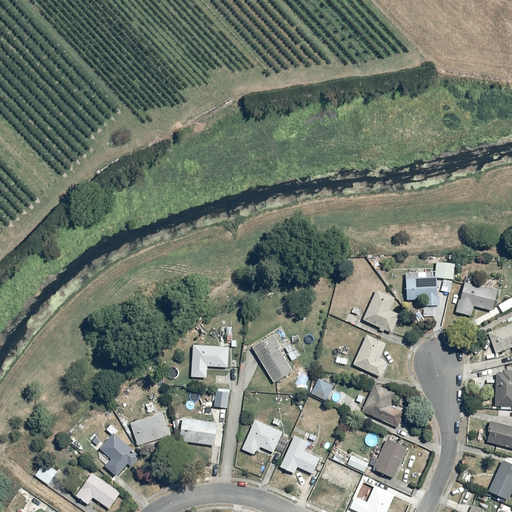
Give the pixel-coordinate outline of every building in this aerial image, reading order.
[(436,271),(405,273),(406,300),(425,299),(425,306),(439,304),(436,271)] [(498,289),(465,281),(456,311),(472,316),(474,306),(493,311),(498,289)] [(395,297),(376,290),(362,319),(392,333),(400,314),(390,309),(395,297)] [(511,323),(489,331),(496,353),(511,347),(511,323)] [(225,327),(225,335),(221,335),(221,341),(225,341),(232,341),(232,327),(225,327)] [(274,334),(251,346),(273,383),(293,371),(280,349),(282,348),(274,334)] [(386,344),(367,334),(353,364),(380,377),(386,364),(379,360),(386,344)] [(229,347),(193,344),(192,377),(207,378),(208,367),(228,368),(229,347)] [(511,407),(511,370),(502,370),(502,373),(497,373),(496,406),(511,407)] [(311,394),(327,401),(333,385),(317,378),(311,394)] [(396,393),(374,383),(362,411),(398,427),(406,412),(390,405),(396,393)] [(228,392),(215,391),(214,408),(226,409),(228,392)] [(170,435),(162,412),(131,421),(138,446),(170,435)] [(281,418),(274,415),(270,423),(278,426),(281,418)] [(217,422),(183,417),(180,440),(215,446),(217,422)] [(282,432),(255,420),(241,448),(254,455),(258,446),(274,453),(282,432)] [(511,426),(491,420),(486,441),(511,447),(511,426)] [(320,436),(311,432),(308,438),(316,443),(320,436)] [(115,433),(100,448),(111,459),(105,466),(116,476),(128,464),(131,467),(140,456),(115,433)] [(310,442),(295,435),(280,467),(294,474),(298,467),(313,473),(320,458),(305,451),(310,442)] [(407,448),(387,438),(373,469),(393,478),(407,448)] [(367,462),(351,454),(346,463),(363,471),(367,462)] [(59,470),(43,460),(33,476),(49,486),(59,470)] [(511,493),(511,464),(503,460),(489,491),(509,501),(511,493)] [(356,469),(339,462),(332,479),(349,486),(356,469)] [(121,492),(93,472),(76,496),(88,505),(94,498),(109,509),(121,492)] [(386,511),(395,495),(375,485),(368,502),(354,496),(349,508),(358,511),(386,511)] [(486,511),(487,511),(461,501),(458,510),(462,511),(486,511)]
